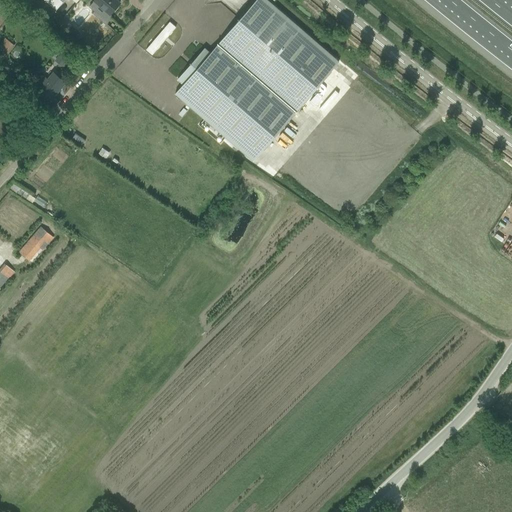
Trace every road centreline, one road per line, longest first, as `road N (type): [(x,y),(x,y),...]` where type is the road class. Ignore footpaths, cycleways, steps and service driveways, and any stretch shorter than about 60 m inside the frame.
road 1 (unclassified): [(0,183),(158,0)]
road 2 (tertiary): [(511,144),(329,0)]
road 3 (unclassified): [(368,511),(511,365)]
